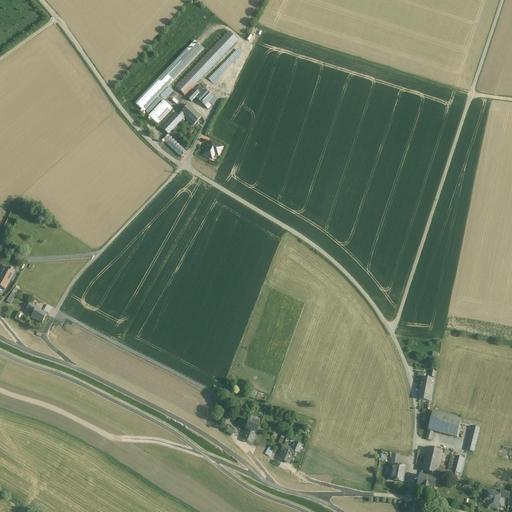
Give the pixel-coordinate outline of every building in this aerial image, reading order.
[(195,86),(239,41),(229,32),(176,87),(184,94),(194,84),(195,86)] [(136,104),(145,113),(204,50),(195,41),(136,104)] [(215,100),(200,86),(193,93),(208,107),(215,100)] [(169,135),(186,119),(179,113),(177,115),(172,111),(173,109),(164,101),(149,117),(159,125),(170,113),(174,116),(163,129),(169,135)] [(189,105),(181,114),(195,126),(202,119),(189,105)] [(182,158),(190,150),(172,133),(163,142),(182,158)] [(219,158),(224,148),(209,141),(201,156),(214,162),(216,157),(219,158)] [(13,289),(6,301),(10,304),(18,291),(13,289)] [(44,310),(52,315),(55,309),(47,304),(44,310)] [(42,325),(48,315),(36,308),(30,318),(42,325)] [(423,378),(422,377),(419,389),(420,389),(418,399),(429,402),(430,397),(433,380),(429,379),(423,378)] [(433,412),(428,431),(433,432),(457,439),(462,420),(433,412)] [(246,428),(256,432),(259,423),(247,419),(244,427),(246,428)] [(472,427),(465,451),(474,454),(481,429),(472,427)] [(252,443),(256,432),(246,428),(242,439),(252,443)] [(291,449),(296,451),(298,452),(301,446),(294,443),(291,449)] [(296,451),(291,449),(283,445),(281,450),(283,451),(279,459),(289,463),(291,458),(292,459),(296,451)] [(427,448),(422,473),(427,474),(436,476),(437,476),(438,474),(442,452),(427,448)] [(390,468),(393,469),(394,465),(397,465),(399,455),(392,454),(390,468)] [(448,474),(447,478),(459,481),(464,459),(451,456),(451,458),(452,458),(448,474)] [(397,465),(394,465),(393,469),(391,480),(403,482),(406,467),(397,465)] [(421,477),(420,477),(418,487),(424,489),(429,490),(434,491),(436,481),(434,481),(426,479),(421,477)] [(510,493),(501,491),(500,493),(503,494),(502,498),(509,500),(510,493)] [(487,492),(485,500),(490,502),(488,507),(497,509),(501,495),(487,492)]
